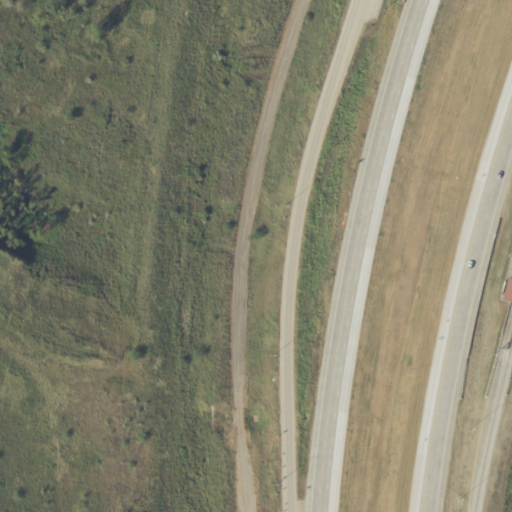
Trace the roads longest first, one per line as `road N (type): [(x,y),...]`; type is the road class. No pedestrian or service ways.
road 1 (motorway): [(417,0),(349,265),(311,511)]
road 2 (motorway): [(357,0),(296,219),(287,335),(289,511)]
road 3 (motorway): [(429,511),(478,264),(511,143)]
road 4 (track): [(137,511),(134,460),(115,419),(0,340)]
road 5 (motorway): [(476,511),(511,343)]
